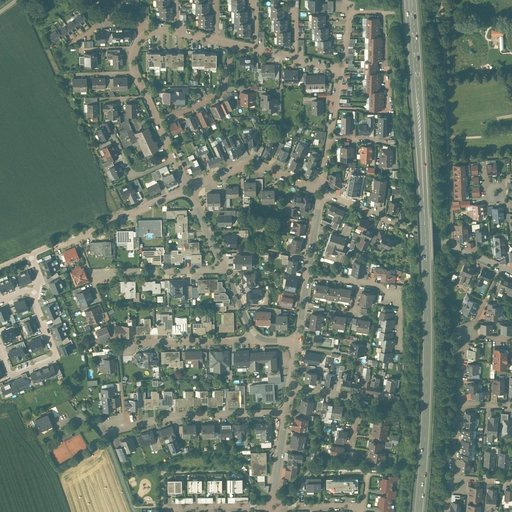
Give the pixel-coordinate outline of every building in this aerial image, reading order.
[(319,0),(313,0),(308,0),(308,6),(311,9),(321,9),(322,9),(322,3),(319,0)] [(87,19),(82,13),(74,19),(79,25),(87,19)] [(74,19),(67,25),(71,32),(79,25),(74,19)] [(59,31),(59,32),(62,36),(63,38),(71,32),(67,25),(59,31)] [(57,29),(49,36),(54,42),(62,36),(59,32),(59,31),(57,29)] [(124,29),(118,29),(118,41),(124,41),(124,39),(129,39),(129,38),(128,31),(128,30),(124,30),(124,29)] [(100,32),(95,32),(96,42),(105,42),(105,38),(105,30),(104,30),(100,30),(100,32)] [(96,53),(84,54),(84,56),(84,64),(84,66),(97,66),(96,53)] [(119,54),(107,54),(107,59),(113,59),(113,67),(122,67),(122,54),(119,54)] [(247,59),(247,58),(239,58),(239,65),(243,65),(244,65),(244,67),(252,67),(253,66),(253,67),(253,62),(253,59),(250,59),(247,59)] [(274,65),(262,65),(262,68),(262,77),(263,77),(274,76),(274,71),(274,65)] [(298,70),(285,71),(285,83),(298,83),(298,81),(298,73),(298,70)] [(121,78),(118,78),(113,78),(113,80),(113,90),(114,90),(114,88),(122,88),(122,90),(127,90),(126,77),(121,77),(121,78)] [(86,78),(73,78),(73,91),(73,90),(81,90),(81,89),(86,89),(86,91),(86,78)] [(104,78),(92,78),(92,88),(101,87),(101,88),(105,88),(104,80),(104,78)] [(170,92),(163,92),(163,97),(162,98),(162,100),(163,101),(163,102),(171,102),(171,99),(176,99),(176,104),(177,104),(178,105),(180,105),(181,104),(182,104),(182,99),(184,97),(184,92),(170,92)] [(269,99),(269,94),(266,94),(261,94),(261,96),(261,106),(269,106),(269,111),(277,111),(277,110),(277,103),(277,99),(269,99)] [(231,97),(223,101),(224,102),(228,110),(234,107),(234,105),(231,97)] [(322,100),(312,100),(312,114),(322,114),(322,100)] [(224,102),(220,104),(224,113),(228,111),(228,110),(224,102)] [(220,103),(217,104),(216,105),(214,106),(213,106),(210,107),(215,118),(218,116),(218,117),(225,114),(220,104),(220,103)] [(91,104),(87,104),(87,116),(97,116),(97,104),(91,104)] [(117,104),(107,104),(107,105),(103,105),(103,110),(108,110),(108,118),(117,118),(117,122),(120,122),(121,122),(123,121),(123,115),(117,115),(117,104)] [(137,104),(126,104),(126,113),(126,116),(128,116),(130,116),(130,115),(136,115),(136,109),(137,109),(137,108),(137,104)] [(204,109),(197,112),(199,118),(201,123),(203,122),(204,125),(210,122),(206,115),(207,115),(204,109)] [(191,115),(186,117),(187,119),(189,125),(191,129),(197,127),(193,118),(191,115)] [(123,121),(121,122),(124,128),(119,130),(122,138),(121,139),(124,147),(132,143),(124,146),(123,142),(130,139),(129,136),(124,126),(129,123),(128,120),(123,121)] [(178,120),(169,125),(172,133),(176,132),(176,133),(182,130),(179,123),(178,120)] [(111,122),(102,122),(104,126),(106,125),(108,130),(113,128),(111,122)] [(129,123),(124,126),(129,136),(135,133),(135,132),(134,133),(129,123)] [(367,124),(360,124),(359,133),(370,133),(370,127),(370,124),(367,124)] [(104,126),(95,130),(97,134),(99,133),(101,138),(103,139),(109,136),(110,134),(108,130),(106,125),(104,126)] [(150,134),(147,127),(135,133),(129,136),(130,139),(123,142),(124,146),(132,143),(134,147),(140,144),(144,154),(158,148),(156,143),(156,141),(154,141),(153,141),(150,134)] [(324,132),(318,131),(315,139),(323,140),(324,132)] [(251,132),(249,132),(249,133),(244,134),(245,135),(244,135),(243,135),(244,138),(245,138),(245,142),(249,141),(249,146),(254,145),(258,145),(257,142),(256,132),(252,133),(252,132),(251,132)] [(235,141),(232,136),(229,138),(233,147),(231,149),(234,157),(243,153),(241,148),(239,145),(237,146),(236,144),(237,143),(236,141),(235,141)] [(270,147),(267,146),(263,156),(270,159),(274,151),(276,152),(280,142),(274,139),(270,147)] [(285,144),(280,142),(276,152),(279,153),(275,161),(283,164),(286,156),(285,156),(287,152),(282,150),(285,144)] [(105,146),(102,148),(105,154),(115,150),(112,143),(105,146)] [(218,144),(213,146),(217,155),(221,153),(218,144)] [(308,147),(300,144),(295,153),(296,154),(293,159),(301,162),(302,159),(298,158),(299,155),(303,157),(308,147)] [(371,146),(362,146),(362,154),(360,154),(360,158),(362,159),(361,162),(362,162),(363,163),(365,163),(366,162),(370,162),(372,161),(372,148),(371,146)] [(211,158),(207,149),(204,151),(202,147),(199,148),(200,151),(202,155),(204,154),(207,159),(206,160),(210,167),(217,164),(214,156),(211,158)] [(115,150),(105,154),(108,161),(111,159),(118,156),(115,150)] [(392,150),(384,150),(384,151),(381,151),(381,154),(380,155),(380,157),(381,158),(381,159),(382,159),(381,166),(383,166),(384,167),(385,167),(386,166),(391,166),(392,150)] [(217,155),(214,156),(217,164),(225,161),(221,153),(217,155)] [(319,157),(311,154),(307,163),(315,166),(319,157)] [(197,164),(193,155),(184,158),(188,165),(190,164),(191,166),(187,168),(189,172),(192,171),(193,175),(202,171),(198,163),(197,164)] [(293,159),(290,167),(297,171),(301,162),(293,159)] [(496,163),(490,164),(490,160),(486,160),(487,168),(488,175),(492,174),(492,172),(496,172),(496,163)] [(113,163),(104,167),(106,171),(111,169),(110,168),(114,166),(113,163)] [(315,166),(307,163),(306,166),(308,167),(305,174),(312,178),(316,170),(314,169),(315,166)] [(114,166),(110,168),(111,169),(112,171),(111,172),(112,174),(113,175),(114,177),(123,173),(122,170),(120,170),(120,168),(121,167),(119,164),(114,166)] [(466,165),(453,166),(454,177),(455,187),(454,188),(455,199),(466,198),(465,192),(465,187),(464,176),(467,176),(466,165)] [(172,173),(162,178),(167,187),(177,183),(172,173)] [(359,176),(348,174),(346,187),(358,189),(359,184),(358,184),(359,176)] [(336,176),(331,175),(329,185),(336,186),(337,182),(339,182),(339,179),(340,177),(337,177),(336,176)] [(142,190),(137,178),(133,180),(138,191),(142,190)] [(155,179),(145,184),(150,195),(161,190),(158,183),(157,183),(156,180),(155,179)] [(387,180),(374,179),(373,192),(370,192),(370,195),(368,196),(368,198),(369,199),(384,201),(387,180)] [(130,185),(120,189),(124,198),(134,193),(130,185)] [(238,187),(226,187),(226,197),(238,197),(238,187)] [(219,202),(219,193),(206,193),(206,207),(219,207),(219,202)] [(303,197),(295,196),(294,204),(301,205),(301,209),(309,211),(311,200),(309,200),(309,197),(303,196),(303,197)] [(394,203),(391,202),(388,212),(397,214),(399,207),(397,207),(398,204),(398,202),(395,202),(394,203)] [(484,204),(471,205),(472,211),(474,211),(474,218),(482,217),(482,214),(484,213),(484,204)] [(345,211),(331,205),(328,213),(334,216),(331,223),(322,219),(321,222),(337,229),(345,211)] [(502,208),(493,208),(493,214),(494,221),(497,221),(497,222),(500,222),(500,221),(503,221),(502,208)] [(186,210),(166,210),(166,217),(166,218),(171,218),(171,216),(177,216),(177,222),(187,222),(187,215),(186,215),(186,210)] [(227,215),(217,215),(217,225),(231,225),(231,215),(227,215)] [(370,222),(362,218),(358,228),(363,230),(364,228),(365,228),(367,225),(368,226),(370,222)] [(160,220),(143,221),(143,230),(147,230),(147,232),(148,232),(148,231),(154,230),(154,234),(160,234),(160,220)] [(177,222),(175,222),(175,231),(181,231),(181,238),(187,238),(187,222),(177,222)] [(297,222),(294,222),(293,227),(296,228),(295,232),(304,234),(306,224),(297,222)] [(347,224),(344,223),(343,227),(344,227),(341,236),(343,237),(344,233),(349,235),(351,227),(347,225),(347,224)] [(486,230),(480,230),(479,224),(476,224),(476,231),(477,241),(485,240),(484,237),(486,237),(486,230)] [(462,225),(453,226),(453,228),(456,228),(457,234),(468,233),(467,226),(462,226),(462,225)] [(363,230),(361,235),(358,242),(358,241),(356,245),(358,245),(358,246),(366,249),(369,241),(365,239),(366,237),(370,239),(373,232),(365,228),(364,228),(363,230)] [(133,231),(120,231),(116,231),(116,242),(126,242),(127,249),(133,249),(133,246),(133,237),(133,231)] [(232,233),(232,235),(225,235),(225,241),(225,247),(230,247),(230,246),(237,246),(236,238),(237,238),(237,233),(232,233)] [(341,236),(331,233),(329,241),(327,241),(326,244),(328,245),(326,250),(327,250),(327,251),(325,257),(339,262),(342,254),(344,255),(346,247),(343,246),(346,239),(349,240),(350,235),(349,235),(344,233),(343,237),(341,236)] [(468,233),(457,234),(457,237),(454,237),(454,239),(457,239),(457,242),(463,241),(463,240),(468,239),(468,233)] [(502,238),(500,238),(500,237),(495,237),(496,255),(501,255),(501,254),(506,253),(505,240),(504,233),(501,234),(502,238)] [(393,240),(384,236),(382,239),(380,244),(386,247),(389,249),(391,246),(394,247),(397,242),(393,241),(393,240)] [(198,242),(189,242),(187,242),(187,238),(181,238),(180,238),(181,247),(184,247),(184,249),(199,249),(198,242)] [(301,240),(293,238),(291,250),(300,252),(302,240),(301,240)] [(110,242),(95,242),(90,242),(90,250),(95,250),(95,252),(104,252),(104,256),(111,256),(110,242)] [(75,248),(63,252),(67,263),(79,258),(75,248)] [(199,249),(184,249),(184,250),(184,255),(191,255),(191,258),(191,262),(194,262),(201,262),(201,253),(199,253),(199,249)] [(156,250),(142,250),(142,257),(151,257),(151,264),(160,263),(160,254),(160,250),(156,250)] [(178,250),(170,250),(171,257),(171,262),(175,262),(175,261),(180,261),(182,261),(182,257),(185,257),(185,258),(191,258),(191,255),(184,255),(184,250),(181,250),(181,253),(178,253),(178,250)] [(252,255),(240,255),(240,254),(236,254),(236,259),(236,267),(241,267),(245,267),(252,267),(252,255)] [(54,264),(51,258),(40,262),(43,269),(54,264)] [(298,261),(289,259),(286,271),(296,272),(298,261)] [(365,263),(354,262),(353,268),(364,270),(365,267),(365,263)] [(57,271),(54,264),(43,269),(46,275),(57,271)] [(474,269),(464,265),(459,276),(462,277),(459,284),(466,287),(470,279),(467,277),(468,276),(471,277),(474,269)] [(379,267),(372,266),(371,272),(378,273),(377,275),(382,276),(381,280),(394,282),(395,276),(390,275),(390,272),(386,271),(386,270),(379,269),(379,267)] [(73,272),(71,273),(73,279),(75,278),(77,282),(82,281),(83,282),(87,280),(88,279),(87,277),(86,277),(83,268),(73,272)] [(364,270),(353,268),(352,275),(356,275),(363,276),(364,270)] [(491,273),(482,269),(479,277),(475,286),(480,288),(484,279),(488,281),(491,273)] [(18,275),(22,285),(31,281),(27,271),(18,275)] [(10,277),(4,280),(8,290),(15,288),(10,277)] [(59,278),(48,282),(53,293),(63,288),(59,278)] [(294,279),(287,278),(286,285),(287,285),(286,288),(295,290),(297,280),(294,279)] [(508,281),(502,278),(497,290),(496,290),(496,291),(503,293),(505,289),(508,281)] [(217,279),(197,280),(198,287),(198,292),(199,292),(204,292),(204,289),(216,289),(217,289),(217,282),(217,279)] [(4,280),(0,280),(0,289),(1,293),(8,290),(4,280)] [(178,295),(178,280),(169,280),(169,293),(168,293),(168,297),(175,297),(175,295),(178,295)] [(186,280),(178,280),(178,295),(181,295),(181,300),(187,300),(186,280)] [(134,281),(120,281),(121,291),(128,291),(128,297),(133,297),(135,297),(135,292),(134,281)] [(152,281),(141,281),(141,286),(143,286),(143,288),(152,288),(152,293),(160,293),(160,288),(160,283),(152,283),(152,281)] [(221,282),(217,282),(217,289),(216,289),(214,292),(214,299),(227,298),(227,295),(224,292),(224,288),(221,286),(221,282)] [(91,296),(89,289),(76,294),(79,301),(91,296)] [(253,293),(247,293),(247,302),(258,302),(258,296),(258,293),(253,293)] [(504,297),(498,294),(496,298),(499,300),(499,301),(501,303),(504,297)] [(94,302),(91,296),(79,301),(82,307),(94,302)] [(284,296),(283,296),(281,303),(283,303),(282,306),(291,308),(292,304),(292,305),(294,298),(293,297),(284,296)] [(15,305),(17,312),(28,309),(24,299),(14,302),(15,305)] [(471,301),(469,300),(464,312),(472,316),(477,304),(471,301)] [(56,308),(54,302),(43,306),(45,313),(56,308)] [(9,314),(5,306),(0,308),(0,320),(9,317),(10,317),(9,314)] [(496,307),(488,306),(488,312),(486,312),(486,318),(492,318),(497,318),(497,313),(499,313),(499,307),(496,307)] [(96,307),(86,311),(89,318),(88,320),(89,322),(91,323),(101,319),(99,314),(96,307)] [(59,315),(56,308),(45,313),(48,319),(59,315)] [(391,309),(383,308),(383,311),(381,311),(380,318),(383,318),(391,319),(392,313),(390,313),(391,309)] [(266,311),(255,311),(255,317),(256,317),(256,323),(269,323),(270,323),(270,313),(270,311),(266,311)] [(233,312),(223,312),(224,326),(219,326),(219,331),(233,331),(233,312)] [(312,313),(311,320),(321,322),(322,314),(318,314),(312,313)] [(209,315),(203,315),(203,321),(201,323),(193,323),(193,333),(204,333),(204,330),(210,330),(211,330),(210,324),(210,321),(209,321),(209,315)] [(281,315),(276,315),(276,323),(276,328),(276,327),(284,327),(284,328),(287,328),(287,315),(281,315)] [(59,316),(53,318),(55,324),(61,321),(59,316)] [(186,317),(180,318),(180,325),(172,325),(172,331),(172,334),(181,334),(181,331),(187,330),(186,326),(186,317)] [(38,329),(33,318),(30,319),(24,322),(28,333),(38,329)] [(144,326),(135,326),(135,332),(135,335),(144,335),(144,332),(150,331),(150,327),(150,318),(147,319),(147,318),(146,318),(146,319),(143,319),(144,326)] [(172,318),(165,318),(166,325),(157,325),(157,327),(157,334),(166,334),(166,331),(172,331),(172,325),(172,318)] [(391,319),(383,318),(382,325),(384,325),(383,328),(391,330),(391,326),(393,327),(394,320),(391,319)] [(135,319),(129,319),(129,326),(121,326),(121,327),(121,335),(130,335),(130,332),(135,332),(135,326),(135,319)] [(321,322),(311,320),(310,327),(316,328),(320,328),(321,322)] [(62,323),(51,327),(53,333),(64,329),(62,323)] [(492,324),(482,324),(481,332),(492,332),(492,324)] [(511,324),(502,325),(502,333),(511,332),(511,324)] [(12,326),(1,331),(5,342),(16,337),(12,326)] [(106,327),(96,331),(100,342),(108,340),(107,337),(109,336),(106,327)] [(391,330),(383,328),(383,331),(381,331),(380,338),(383,338),(391,339),(392,333),(390,332),(391,330)] [(64,329),(53,333),(56,340),(67,335),(64,329)] [(322,337),(314,336),(313,343),(316,343),(316,344),(321,345),(322,344),(322,337)] [(328,337),(322,336),(322,337),(322,344),(330,345),(331,339),(328,339),(328,337)] [(40,337),(29,342),(33,351),(44,347),(42,342),(40,337)] [(383,338),(382,345),(384,345),(383,348),(391,349),(391,346),(393,347),(394,340),(391,339),(383,338)] [(64,345),(59,347),(62,355),(73,350),(70,343),(70,342),(64,345)] [(22,345),(8,350),(11,359),(16,358),(16,359),(22,357),(21,356),(25,354),(22,345)] [(479,347),(474,346),(474,350),(468,350),(468,358),(474,358),(478,358),(479,347)] [(391,349),(383,348),(383,351),(381,351),(380,358),(391,360),(392,353),(390,352),(391,349)] [(502,351),(499,351),(499,349),(494,349),(494,358),(494,359),(496,359),(496,360),(494,360),(494,361),(494,364),(493,368),(495,368),(498,368),(498,366),(501,367),(501,365),(506,365),(507,352),(502,352),(502,351)] [(228,350),(219,351),(219,370),(224,370),(224,364),(229,364),(228,350)] [(201,351),(193,351),(193,352),(186,352),(185,352),(186,362),(195,362),(195,366),(202,366),(201,359),(201,351)] [(219,351),(209,351),(210,365),(214,365),(214,371),(219,370),(219,351)] [(244,351),(244,352),(239,352),(239,351),(234,351),(235,367),(238,367),(238,371),(247,371),(246,367),(249,367),(249,353),(249,351),(244,351)] [(276,351),(259,352),(260,359),(267,358),(268,370),(266,370),(266,371),(268,371),(278,370),(276,351)] [(149,352),(143,353),(136,354),(132,357),(132,361),(135,361),(135,362),(135,363),(136,363),(137,363),(138,363),(139,362),(139,361),(143,361),(143,365),(145,367),(152,366),(152,360),(152,355),(151,355),(150,353),(149,352)] [(171,352),(161,352),(162,363),(170,363),(170,366),(178,366),(179,366),(178,361),(178,352),(171,352)] [(249,353),(249,367),(250,370),(259,369),(259,360),(260,360),(260,359),(259,352),(249,353)] [(314,353),(306,352),(304,362),(309,363),(319,364),(321,354),(318,354),(317,354),(315,354),(314,353)] [(106,359),(104,359),(104,360),(105,365),(102,366),(102,372),(108,372),(108,370),(112,370),(112,365),(114,365),(113,358),(106,359)] [(54,364),(42,368),(46,379),(58,374),(55,366),(54,364)] [(477,364),(467,364),(467,373),(469,373),(470,375),(470,373),(477,373),(477,368),(478,366),(478,365),(477,364)] [(42,368),(30,373),(31,376),(34,383),(46,379),(42,368)] [(314,372),(306,371),(306,372),(307,372),(306,377),(305,381),(315,382),(316,373),(314,372)] [(349,373),(345,372),(344,379),(343,379),(342,387),(350,388),(351,380),(348,379),(349,373)] [(335,375),(327,374),(325,384),(333,386),(335,375)] [(355,381),(351,380),(350,388),(358,390),(359,381),(360,375),(356,374),(355,381)] [(371,384),(367,383),(366,391),(373,392),(375,377),(373,376),(371,384)] [(24,377),(10,383),(14,393),(28,388),(24,377)] [(380,377),(375,377),(373,392),(379,394),(381,386),(378,385),(380,377)] [(391,380),(387,379),(387,380),(386,386),(385,391),(385,394),(393,396),(394,387),(396,379),(391,378),(391,380)] [(0,390),(3,398),(14,393),(10,383),(0,386),(0,390)] [(270,383),(256,384),(256,385),(257,385),(257,391),(264,391),(264,401),(274,401),(273,384),(273,383),(270,383)] [(504,386),(493,386),(493,392),(493,396),(497,396),(497,392),(504,393),(504,386)] [(102,399),(111,398),(111,394),(114,394),(113,388),(101,389),(102,399)] [(199,397),(193,397),(193,404),(193,407),(202,406),(202,404),(207,404),(207,397),(207,390),(199,390),(199,397)] [(221,390),(214,390),(214,397),(207,397),(207,404),(207,406),(217,406),(217,404),(222,404),(222,397),(222,390),(221,390)] [(151,391),(152,399),(145,399),(144,399),(144,407),(144,408),(153,408),(153,405),(158,405),(158,399),(158,391),(151,391)] [(165,391),(165,398),(158,399),(158,405),(158,408),(167,407),(167,405),(172,405),(172,404),(172,399),(172,391),(165,391)] [(185,398),(178,398),(178,407),(188,407),(188,405),(193,404),(193,397),(193,391),(185,391),(185,398)] [(239,391),(228,391),(228,406),(240,405),(240,394),(240,391),(239,391)] [(135,399),(128,399),(128,405),(128,408),(136,408),(136,405),(141,405),(141,392),(135,392),(135,399)] [(102,399),(99,399),(99,400),(105,399),(105,403),(103,404),(104,411),(112,411),(112,407),(119,406),(118,397),(111,398),(102,399)] [(313,401),(302,399),(300,410),(312,412),(313,401)] [(335,404),(327,403),(325,413),(333,415),(335,404)] [(343,406),(335,404),(333,415),(341,416),(343,406)] [(465,425),(466,425),(474,426),(474,425),(475,414),(466,413),(465,417),(464,417),(464,421),(465,421),(465,425)] [(46,414),(35,419),(40,430),(46,427),(51,425),(49,419),(46,414)] [(495,417),(490,416),(490,420),(488,420),(488,428),(497,428),(498,421),(495,420),(495,417)] [(303,418),(295,417),(295,421),(293,420),(293,424),(294,424),(294,428),(306,430),(306,429),(305,429),(305,426),(307,425),(308,419),(303,418)] [(385,422),(375,420),(373,427),(375,428),(387,430),(388,427),(390,427),(391,420),(385,419),(385,422)] [(508,420),(504,420),(503,422),(502,436),(509,437),(510,435),(511,434),(511,433),(511,426),(511,420),(508,420)] [(244,423),(232,424),(232,425),(232,434),(239,434),(239,439),(244,439),(244,432),(244,423)] [(271,423),(262,423),(262,424),(256,424),(256,431),(263,430),(263,441),(272,441),(271,423)] [(227,424),(221,424),(221,433),(221,438),(226,438),(226,436),(233,436),(232,434),(232,425),(227,425),(227,424)] [(172,426),(160,430),(162,435),(164,439),(169,437),(170,441),(170,442),(176,440),(176,439),(174,435),(175,435),(172,426)] [(387,430),(375,428),(373,427),(370,427),(374,428),(373,435),(379,436),(379,437),(385,438),(387,430)] [(497,428),(488,428),(487,436),(488,436),(488,439),(493,440),(494,436),(496,436),(497,428)] [(466,429),(462,429),(462,433),(464,433),(464,437),(472,437),(473,430),(466,429)] [(347,432),(339,430),(338,440),(344,441),(345,441),(347,432)] [(71,431),(62,435),(64,441),(74,436),(71,431)] [(152,431),(139,435),(143,446),(154,442),(155,441),(154,438),(152,431)] [(305,436),(293,434),(291,445),(299,446),(302,447),(303,440),(305,441),(305,436)] [(398,436),(390,435),(389,442),(393,442),(397,443),(398,440),(398,436)] [(158,436),(154,438),(155,441),(154,442),(156,450),(162,448),(161,444),(158,436)] [(131,438),(120,442),(122,447),(116,450),(120,460),(127,458),(125,452),(135,448),(131,438)] [(176,439),(176,440),(170,442),(170,441),(168,442),(171,451),(180,448),(176,439)] [(384,444),(372,442),(372,445),(370,446),(370,450),(385,453),(385,452),(382,452),(384,444)] [(472,445),(461,444),(461,447),(463,447),(462,451),(471,452),(472,445)] [(344,447),(331,445),(331,450),(332,450),(331,453),(343,455),(344,447)] [(385,453),(370,450),(368,458),(379,460),(378,463),(385,464),(386,458),(385,458),(385,453)] [(491,451),(485,451),(484,465),(487,465),(489,464),(493,464),(494,457),(493,457),(493,455),(494,455),(494,453),(494,451),(491,451)] [(266,453),(252,453),(252,464),(266,464),(265,464),(265,459),(266,459),(266,453)] [(290,453),(288,465),(297,466),(298,460),(298,459),(296,459),(297,454),(291,453),(290,453)] [(509,453),(505,453),(505,454),(503,454),(500,453),(500,455),(499,465),(508,466),(509,453)] [(469,459),(461,458),(461,459),(463,460),(462,466),(462,471),(463,472),(464,472),(465,471),(469,471),(470,463),(468,462),(469,459)] [(266,464),(252,464),(252,469),(254,469),(254,475),(266,475),(266,464)] [(297,466),(288,465),(288,466),(287,466),(286,469),(286,470),(287,471),(286,477),(290,477),(294,475),(294,471),(296,471),(297,466)] [(358,478),(327,478),(327,490),(358,490),(358,478)] [(265,481),(258,481),(258,484),(259,486),(262,489),(264,491),(268,493),(269,486),(265,486),(265,481)] [(494,489),(489,489),(489,492),(487,492),(486,508),(487,508),(487,511),(492,511),(492,509),(495,509),(496,493),(494,493),(494,489)] [(458,503),(453,502),(453,506),(451,506),(450,511),(459,511),(460,507),(458,506),(458,503)]
